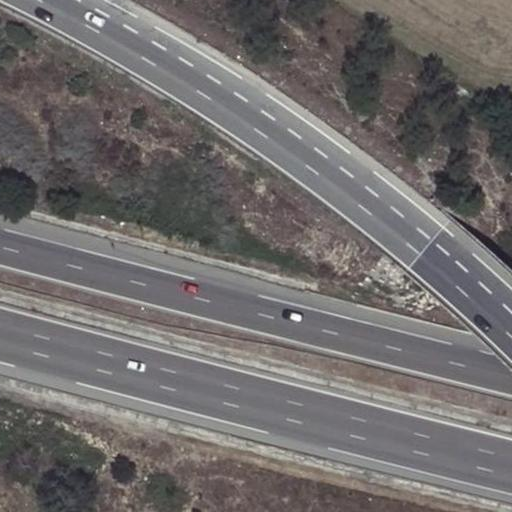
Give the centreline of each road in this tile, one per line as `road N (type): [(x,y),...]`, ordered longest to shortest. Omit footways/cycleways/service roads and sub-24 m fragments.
road 1 (motorway): [(511,316),(430,243),(266,122),(57,0)]
road 2 (motorway): [(0,331),(511,465)]
road 3 (motorway): [(511,375),(0,247)]
